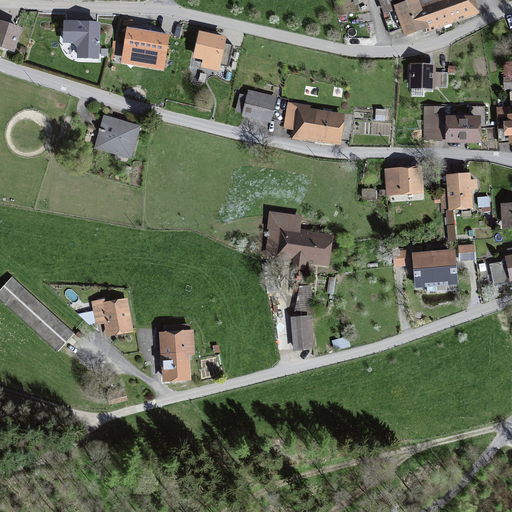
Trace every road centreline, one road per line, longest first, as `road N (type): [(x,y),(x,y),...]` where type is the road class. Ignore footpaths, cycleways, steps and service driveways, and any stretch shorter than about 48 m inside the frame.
road 1 (residential): [(511,161),(271,144),(0,66)]
road 2 (residential): [(511,299),(378,345),(103,420)]
road 3 (residential): [(511,7),(439,43),(371,54),(162,8)]
road 4 (track): [(0,470),(41,459),(103,420),(0,391)]
road 5 (track): [(221,511),(287,478),(414,447)]
road 6 (residential): [(162,8),(0,5)]
road 7 (unclassified): [(429,511),(511,422)]
